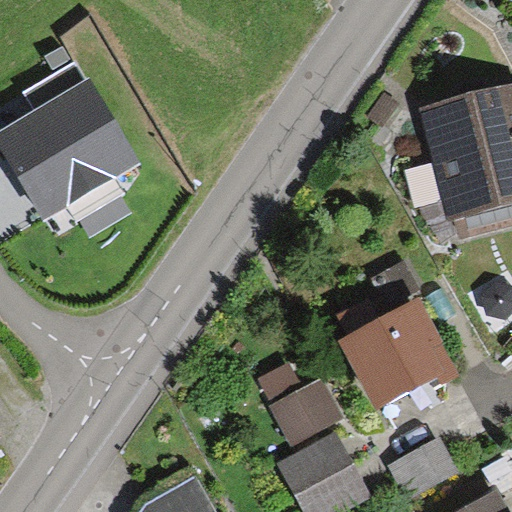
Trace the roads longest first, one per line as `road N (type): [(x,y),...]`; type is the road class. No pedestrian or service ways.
road 1 (tertiary): [(111,380),(375,0)]
road 2 (tertiary): [(21,511),(111,380)]
road 3 (residential): [(111,380),(38,324),(0,279)]
